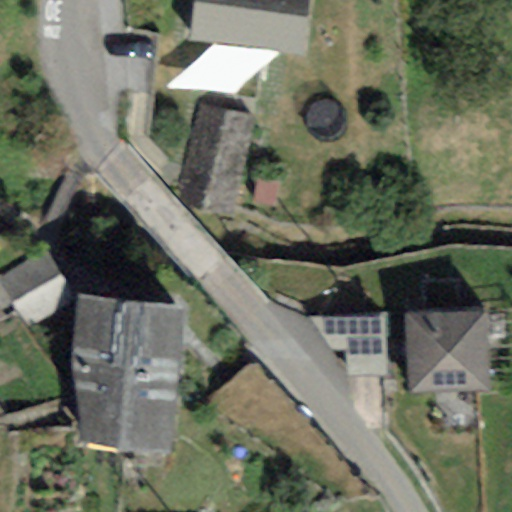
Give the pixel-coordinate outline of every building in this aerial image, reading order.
[(307,0),(192,0),(189,36),(303,47),(307,0)] [(252,114),(198,105),(181,204),(236,213),(252,114)] [(74,296),(51,254),(2,280),(25,323),(74,296)] [(183,297),(83,288),(73,358),(84,440),(174,445),(183,297)] [(484,304),(402,310),(408,391),(490,385),(484,304)]
